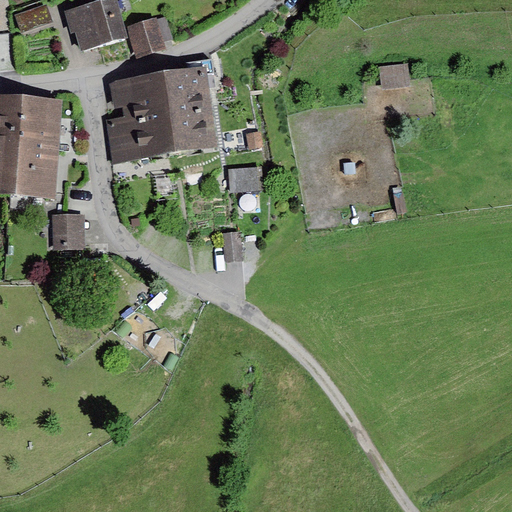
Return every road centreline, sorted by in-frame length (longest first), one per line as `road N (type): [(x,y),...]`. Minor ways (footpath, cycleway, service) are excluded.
road 1 (track): [(411,511),(300,353),(108,233),(88,81)]
road 2 (residential): [(0,89),(88,81),(174,56),(259,0)]
